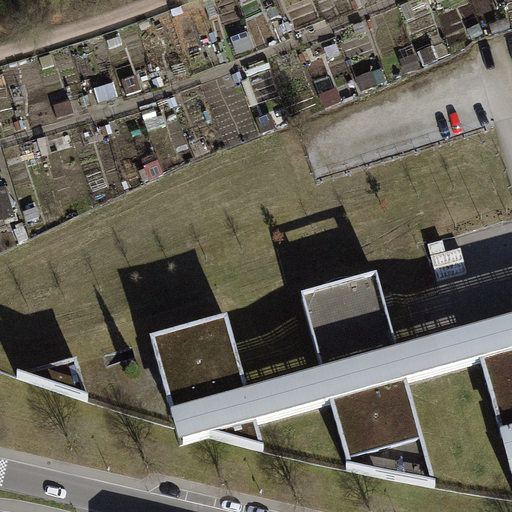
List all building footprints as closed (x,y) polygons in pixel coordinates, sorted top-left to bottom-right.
[(7,186),(0,187),(0,218),(15,214),(7,186)] [(302,301),(322,376),(398,355),(377,280),(302,301)] [(151,343),(172,418),(247,397),(227,322),(151,343)] [(180,447),(210,439),(255,426),(330,405),(406,384),(481,363),(511,354),(511,323),(398,355),(322,376),(247,397),(172,418),(180,447)] [(511,354),(481,363),(511,476),(511,354)] [(87,402),(76,364),(19,380),(87,402)] [(435,489),(406,384),(330,405),(349,472),(435,489)] [(263,452),(255,426),(210,439),(263,452)]
